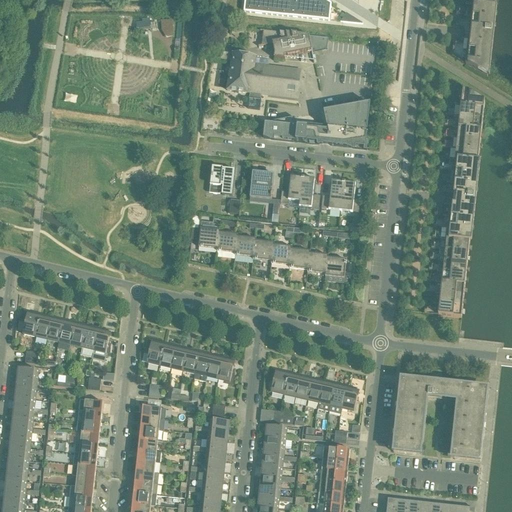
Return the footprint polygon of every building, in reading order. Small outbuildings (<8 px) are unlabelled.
[(244,0),(243,13),(330,22),(332,5),(324,0),(244,0)] [(472,0),(472,7),(480,8),(495,9),(495,0),(472,0)] [(472,7),(471,17),(494,19),(495,9),(480,8),(472,7)] [(346,14),(340,23),(363,25),(363,24),(346,14)] [(471,17),(470,28),(492,31),(494,19),(471,17)] [(174,37),(173,20),(161,21),(162,30),(166,37),(174,37)] [(137,30),(150,29),(149,22),(136,23),(137,30)] [(470,28),(468,41),(491,43),(492,31),(470,28)] [(263,32),(262,46),(262,47),(265,46),(266,50),(271,49),(271,48),(273,47),(274,48),(275,55),(274,59),(285,60),(285,57),(312,52),(309,36),(263,31),(263,32)] [(328,39),(309,37),(312,52),(316,51),(327,49),(328,42),(328,39)] [(491,43),(468,41),(466,65),(487,78),(488,74),(491,43)] [(214,59),(230,62),(231,54),(215,51),(214,59)] [(256,58),(233,54),(231,67),(227,91),(247,94),(248,93),(250,93),(249,98),(247,109),(259,110),(261,100),(261,94),(297,100),(299,85),(301,71),(255,65),(256,58)] [(463,89),(461,107),(469,108),(477,109),(484,109),(484,105),(485,102),(471,93),(463,89)] [(274,140),(310,144),(317,145),(317,147),(322,146),(323,146),(331,146),(345,148),(353,151),(355,151),(356,149),(366,150),(366,149),(367,149),(367,140),(367,136),(369,136),(370,130),(370,127),(369,117),(370,105),(324,113),(328,131),(317,130),(294,127),(294,124),(295,119),(265,124),(264,139),(266,139),(272,142),(274,142),(274,140)] [(461,107),(460,118),(476,119),(483,120),(484,109),(477,109),(469,108),(461,107)] [(460,118),(459,128),(467,129),(475,130),(482,131),(483,120),(476,119),(460,118)] [(459,128),(458,139),(466,140),(480,142),(482,131),(475,130),(467,129),(459,128)] [(458,139),(457,150),(464,151),(479,152),(480,142),(466,140),(458,139)] [(457,150),(455,162),(463,163),(478,164),(479,152),(464,151),(457,150)] [(455,162),(454,172),(477,175),(478,164),(463,163),(455,162)] [(222,191),(222,195),(232,197),(235,171),(223,169),(212,168),(210,190),(222,191)] [(454,172),(453,183),(476,186),(477,175),(454,172)] [(250,199),(259,200),(272,201),(272,198),(273,198),(273,195),(272,195),(274,175),(253,173),(250,199)] [(289,201),(300,202),(303,178),(301,178),(291,177),(289,193),(288,201),(289,201)] [(300,202),(299,207),(300,207),(311,209),(313,196),(315,180),(304,179),(304,178),(303,178),(300,202)] [(331,211),(341,212),(344,183),(342,182),(342,183),(332,182),(330,198),(329,210),(331,211)] [(352,213),(353,213),(354,200),(355,184),(346,183),(345,183),(344,183),(341,212),(352,213)] [(453,183),(452,194),(474,197),(476,186),(453,183)] [(288,201),(289,193),(282,193),(280,205),(288,206),(289,201),(288,201)] [(452,194),(450,207),(473,209),(474,197),(452,194)] [(311,209),(311,210),(319,211),(319,209),(320,197),(313,196),(311,209)] [(329,210),(330,198),(323,197),(321,209),(326,210),(329,210)] [(229,214),(239,215),(240,202),(231,201),(229,214)] [(272,215),(279,216),(280,205),(281,201),(274,201),(272,215)] [(450,207),(449,218),(472,221),(472,220),(473,209),(450,207)] [(449,218),(448,229),(471,231),(472,221),(449,218)] [(213,225),(213,224),(202,223),(201,230),(200,242),(199,248),(217,250),(217,252),(220,232),(220,226),(213,225)] [(448,229),(447,240),(455,241),(470,242),(471,231),(448,229)] [(235,256),(238,236),(220,234),(220,232),(217,252),(235,254),(235,256)] [(253,261),(256,240),(238,238),(238,236),(235,256),(253,258),(253,261)] [(271,265),(274,244),(256,242),(256,240),(253,261),(271,263),(271,265)] [(447,240),(446,251),(454,252),(468,254),(470,242),(455,241),(447,240)] [(289,269),(290,269),(292,248),(274,246),(274,244),(271,265),(289,267),(289,269)] [(307,273),(308,273),(310,252),(292,250),(292,248),(290,269),(307,271),(307,273)] [(446,251),(444,262),(452,263),(467,264),(468,254),(454,252),(446,251)] [(325,277),(326,277),(328,257),(310,255),(310,252),(308,273),(325,275),(325,277)] [(328,257),(326,277),(327,277),(344,279),(345,272),(346,261),(328,259),(328,257)] [(444,262),(443,273),(451,274),(466,275),(467,264),(452,263),(444,262)] [(327,277),(325,277),(325,282),(346,284),(347,272),(345,272),(344,279),(327,277)] [(443,273),(442,283),(450,284),(458,285),(465,286),(466,275),(451,274),(443,273)] [(442,283),(441,294),(457,296),(464,297),(465,286),(458,285),(450,284),(442,283)] [(441,294),(440,305),(456,307),(462,307),(464,297),(457,296),(441,294)] [(456,307),(440,305),(438,316),(454,318),(461,319),(462,307),(456,307)] [(23,335),(35,338),(40,319),(37,318),(38,316),(26,313),(25,319),(24,324),(26,324),(23,335)] [(35,338),(47,341),(52,319),(44,317),(43,319),(40,319),(35,338)] [(47,341),(59,344),(64,324),(60,323),(61,321),(52,319),(47,341)] [(69,352),(70,346),(76,325),(67,323),(67,325),(64,324),(59,344),(57,349),(69,352)] [(70,346),(82,349),(87,329),(84,329),(84,327),(76,325),(70,346)] [(82,349),(94,352),(99,330),(91,328),(90,330),(87,329),(82,349)] [(99,330),(94,352),(101,354),(101,355),(109,357),(110,346),(108,345),(111,335),(107,334),(108,332),(99,330)] [(147,364),(160,367),(164,348),(161,347),(162,345),(150,342),(149,348),(148,353),(150,353),(147,364)] [(160,367),(171,370),(176,348),(168,346),(167,348),(164,348),(160,367)] [(171,370),(183,372),(188,353),(184,352),(185,350),(176,348),(171,370)] [(183,372),(195,375),(200,354),(191,352),(191,354),(188,353),(183,372)] [(207,378),(211,358),(208,358),(208,356),(200,354),(195,375),(194,380),(205,383),(207,378)] [(207,378),(218,380),(223,359),(215,357),(214,359),(211,358),(207,378)] [(223,359),(218,380),(226,382),(225,384),(233,386),(234,375),(232,374),(235,364),(231,363),(232,361),(223,359)] [(19,370),(18,380),(38,382),(39,372),(19,370)] [(271,394),(284,397),(288,377),(285,376),(286,374),(274,371),(273,377),(272,382),(274,382),(271,394)] [(284,397),(295,399),(301,377),(292,375),(292,377),(288,377),(284,397)] [(295,399),(307,402),(312,382),(309,381),(309,379),(301,377),(295,399)] [(17,379),(16,390),(37,392),(37,390),(38,382),(18,380),(18,379),(17,379)] [(57,381),(54,380),(53,387),(65,388),(66,384),(57,383),(57,381)] [(400,388),(393,453),(418,455),(424,399),(424,398),(460,402),(454,459),(480,462),(488,389),(401,380),(401,386),(400,388)] [(307,402),(319,405),(324,383),(315,381),(315,383),(312,382),(307,402)] [(317,410),(329,413),(335,388),(332,387),(332,385),(324,383),(319,405),(317,410)] [(335,388),(329,413),(341,416),(342,410),(347,388),(339,386),(338,388),(335,388)] [(356,390),(347,388),(342,410),(349,412),(349,413),(357,415),(358,404),(356,404),(359,393),(355,392),(356,390)] [(15,400),(16,400),(36,402),(37,394),(37,392),(16,390),(15,400)] [(16,400),(15,410),(35,412),(35,410),(36,402),(16,400)] [(80,401),(79,411),(102,414),(103,403),(85,401),(80,401)] [(143,407),(142,418),(165,421),(166,410),(161,409),(143,407)] [(15,410),(14,420),(34,422),(34,414),(35,412),(15,410)] [(79,411),(78,422),(101,425),(102,414),(79,411)] [(286,413),(285,419),(285,425),(292,426),(293,414),(286,413)] [(142,418),(141,429),(164,431),(165,421),(142,418)] [(14,420),(13,430),(32,432),(33,430),(34,422),(14,420)] [(210,420),(209,429),(208,431),(228,433),(229,422),(210,420)] [(78,422),(77,433),(100,435),(101,425),(78,422)] [(268,426),(267,437),(286,439),(286,437),(287,429),(268,426)] [(361,426),(353,426),(352,433),(360,434),(361,426)] [(140,440),(158,442),(163,442),(164,431),(141,429),(140,440)] [(13,430),(12,440),(31,443),(32,435),(32,432),(13,430)] [(208,433),(207,441),(228,443),(229,433),(228,433),(208,431),(208,433)] [(77,433),(76,444),(98,446),(100,435),(77,433)] [(267,437),(265,437),(264,447),(285,449),(286,441),(286,439),(267,437)] [(12,440),(11,451),(30,453),(31,450),(31,443),(12,440)] [(140,440),(139,450),(157,452),(158,442),(140,440)] [(206,449),(206,451),(226,453),(226,454),(227,454),(228,443),(207,441),(206,449)] [(76,444),(74,454),(97,457),(98,446),(76,444)] [(263,458),(264,458),(264,457),(284,459),(284,457),(285,449),(264,447),(263,458)] [(324,448),(323,459),(349,462),(350,450),(324,448)] [(139,450),(137,461),(156,463),(160,464),(162,453),(157,452),(139,450)] [(11,451),(10,461),(29,463),(30,455),(30,453),(11,451)] [(206,453),(205,461),(225,463),(226,454),(226,453),(206,451),(206,453)] [(74,454),(73,465),(96,468),(97,457),(74,454)] [(264,458),(263,468),(283,470),(284,462),(284,459),(264,457),(264,458)] [(323,459),(322,471),(348,473),(349,464),(349,462),(323,459)] [(10,461),(9,471),(28,473),(28,471),(29,463),(10,461)] [(137,461),(136,472),(154,474),(156,463),(137,461)] [(205,461),(204,469),(204,471),(223,473),(225,463),(205,461)] [(72,476),(77,476),(95,478),(96,468),(73,465),(72,476)] [(263,468),(262,478),(282,480),(282,478),(283,470),(263,468)] [(9,471),(7,481),(27,483),(28,475),(28,473),(9,471)] [(204,474),(203,482),(222,484),(223,473),(204,471),(204,474)] [(322,471),(320,482),(346,485),(347,483),(348,473),(322,471)] [(136,472),(135,483),(158,485),(159,474),(154,474),(136,472)] [(77,476),(76,487),(94,489),(95,478),(77,476)] [(262,478),(261,488),(281,490),(281,482),(282,480),(262,478)] [(7,481),(6,491),(26,493),(26,491),(27,483),(7,481)] [(203,482),(202,489),(202,492),(221,494),(222,484),(203,482)] [(320,482),(319,493),(345,496),(345,494),(346,494),(347,485),(346,485),(320,482)] [(135,483),(134,493),(157,496),(158,485),(135,483)] [(70,486),(69,497),(93,500),(94,489),(76,487),(70,486)] [(261,488),(260,498),(279,500),(280,498),(281,490),(261,488)] [(6,491),(5,501),(25,503),(26,495),(26,493),(6,491)] [(201,494),(201,502),(220,504),(221,494),(202,492),(201,494)] [(133,504),(151,506),(156,507),(157,496),(134,493),(133,504)] [(318,505),(324,505),(344,507),(344,505),(345,496),(319,493),(318,505)] [(67,508),(73,509),(91,511),(93,500),(69,497),(67,508)] [(260,498),(259,508),(278,510),(279,502),(279,500),(260,498)] [(396,511),(394,511),(395,501),(388,500),(386,511),(396,511)] [(5,501),(4,511),(9,511),(23,511),(24,511),(25,503),(5,501)] [(409,511),(410,502),(395,501),(394,511),(396,511),(409,511)] [(201,502),(200,510),(199,511),(219,511),(220,504),(201,502)] [(419,511),(421,504),(410,502),(409,511),(419,511)]
